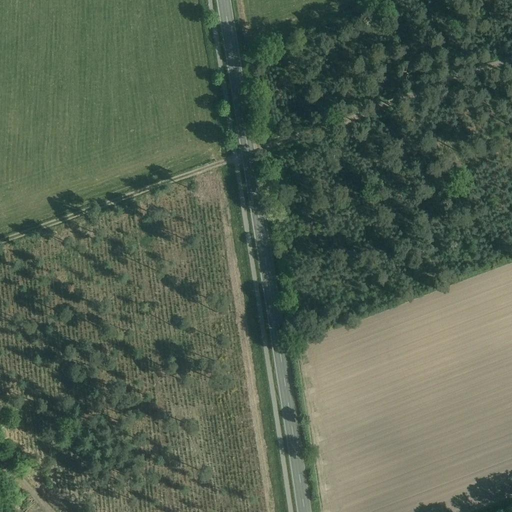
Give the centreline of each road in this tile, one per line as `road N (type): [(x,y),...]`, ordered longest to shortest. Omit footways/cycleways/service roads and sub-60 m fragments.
road 1 (secondary): [(305,511),(224,0)]
road 2 (track): [(248,153),(0,240)]
